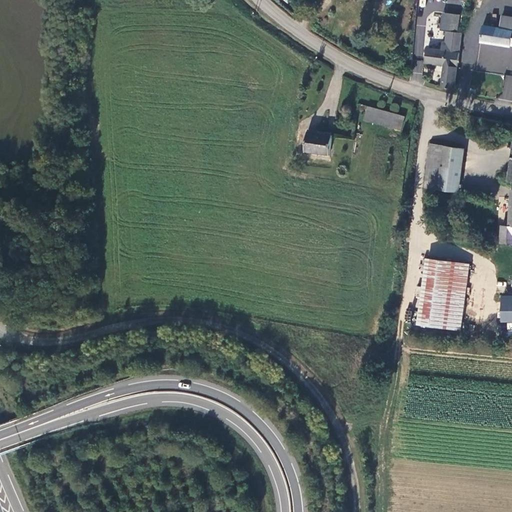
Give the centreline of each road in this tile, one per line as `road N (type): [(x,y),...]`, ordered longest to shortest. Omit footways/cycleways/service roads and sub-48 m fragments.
road 1 (track): [(0,327),(40,342),(171,320),(250,339),(282,359),(328,412),(349,458),(355,511)]
road 2 (trunk): [(298,511),(275,443),(249,414),(209,391),(130,388),(33,428)]
road 3 (trunk): [(33,428),(144,399),(198,401),(250,431),(272,464),(285,511)]
road 4 (tertiary): [(511,113),(364,71),(260,0)]
